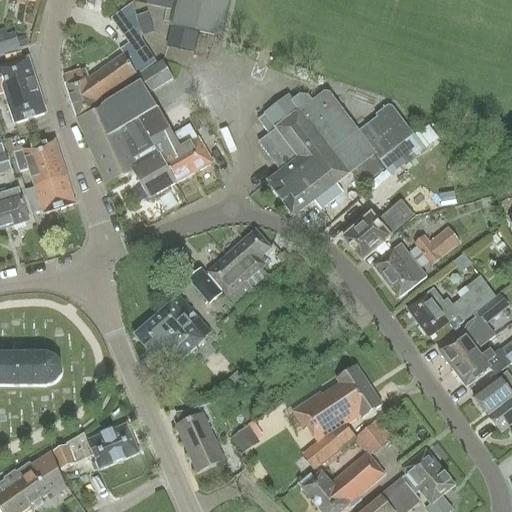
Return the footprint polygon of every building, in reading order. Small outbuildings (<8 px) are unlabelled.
[(148,0),(147,5),(167,9),(164,22),(174,24),(169,46),(193,51),(197,33),(222,38),(229,0),(148,0)] [(0,56),(30,47),(26,36),(17,39),(15,34),(8,36),(6,30),(0,31),(0,56)] [(142,43),(134,48),(124,56),(124,55),(86,82),(97,105),(138,77),(137,76),(148,69),(143,63),(151,57),(142,43)] [(29,59),(0,68),(0,94),(5,93),(15,125),(47,115),(29,59)] [(174,80),(164,64),(163,63),(138,79),(141,84),(108,104),(122,128),(120,128),(138,158),(155,148),(139,121),(158,110),(149,95),(174,80)] [(85,80),(82,71),(64,77),(67,86),(66,87),(78,119),(98,111),(97,105),(86,82),(85,80)] [(299,112),(288,98),(258,121),(269,136),(259,144),(281,173),(268,183),(294,218),(314,202),(321,210),(343,193),(337,185),(348,176),(348,177),(375,156),(380,162),(389,173),(422,148),(413,136),(392,107),(388,107),(376,116),(377,118),(359,132),(330,94),(325,93),(299,112)] [(137,172),(139,177),(137,178),(150,200),(176,185),(155,148),(138,158),(120,128),(122,128),(108,104),(106,105),(99,112),(78,121),(106,186),(137,172)] [(172,137),(173,136),(158,110),(139,121),(155,148),(176,185),(196,174),(172,137)] [(213,164),(198,139),(197,140),(190,127),(173,136),(172,137),(196,174),(213,164)] [(14,154),(19,173),(20,173),(29,170),(35,189),(68,179),(56,142),(14,154)] [(0,171),(9,169),(5,154),(0,155),(0,171)] [(376,159),(364,168),(371,179),(383,170),(376,159)] [(43,212),(44,215),(76,205),(68,179),(35,189),(25,192),(33,215),(43,212)] [(0,194),(0,206),(7,230),(30,223),(19,189),(0,194)] [(453,193),(440,195),(442,204),(455,202),(453,193)] [(377,223),(371,216),(344,240),(363,262),(390,238),(391,239),(409,223),(396,208),(377,223)] [(432,267),(441,259),(460,244),(447,228),(428,243),(424,237),(415,245),(417,248),(409,255),(401,245),(373,267),(399,299),(427,278),(420,269),(429,263),(432,267)] [(253,290),(268,277),(262,270),(265,267),(259,260),(258,258),(270,248),(256,232),(226,258),(247,283),(253,290)] [(283,252),(277,257),(282,264),(290,257),(283,252)] [(456,264),(462,271),(470,265),(464,257),(456,264)] [(253,291),(253,290),(247,283),(226,258),(208,274),(235,305),(253,291)] [(200,269),(188,280),(209,304),(222,293),(200,269)] [(468,289),(471,293),(453,307),(448,300),(444,304),(434,290),(407,311),(429,339),(448,324),(453,330),(495,298),(481,279),(468,289)] [(173,305),(172,304),(135,337),(168,374),(205,341),(204,341),(211,334),(181,299),(173,305)] [(482,319),(464,333),(438,352),(452,370),(477,351),(476,350),(495,336),(486,324),(501,313),(492,301),(477,313),(482,319)] [(466,389),(491,370),(495,375),(511,362),(511,343),(500,352),(499,350),(493,354),(491,352),(483,358),(477,351),(452,370),(466,389)] [(0,355),(0,387),(47,387),(47,386),(49,386),(50,386),(53,385),(56,384),(58,382),(60,380),(61,378),(62,376),(63,375),(63,374),(63,372),(63,371),(63,369),(62,368),(62,367),(61,365),(61,364),(60,362),(59,361),(57,360),(56,358),(53,357),(50,356),(48,356),(47,356),(47,355),(0,355)] [(322,394),(293,413),(296,417),(305,431),(309,428),(316,439),(323,449),(308,461),(316,470),(354,438),(345,427),(361,417),(363,419),(382,406),(357,368),(337,381),(340,385),(324,396),(322,394)] [(474,398),(488,418),(489,418),(501,434),(511,425),(511,379),(507,373),(474,398)] [(199,408),(190,412),(194,420),(201,417),(203,416),(199,408)] [(198,474),(224,462),(203,416),(201,417),(194,420),(177,428),(198,474)] [(375,454),(387,444),(385,441),(389,438),(375,421),(355,438),(369,454),(373,451),(375,454)] [(53,453),(60,471),(94,457),(100,471),(140,455),(127,425),(87,442),(84,434),(63,447),(53,453)] [(249,428),(231,439),(242,456),(260,444),(258,440),(249,427),(249,428)] [(426,451),(402,470),(417,488),(441,469),(426,451)] [(31,467),(51,494),(65,484),(52,453),(31,467)] [(331,484),(322,473),(314,479),(311,476),(299,486),(319,511),(344,511),(349,508),(351,509),(362,501),(359,497),(385,476),(368,455),(367,455),(331,484)] [(21,471),(26,479),(18,484),(13,477),(0,485),(0,486),(5,493),(15,486),(20,490),(32,507),(51,494),(31,467),(30,465),(21,471)] [(441,469),(417,488),(431,506),(426,510),(427,511),(450,511),(453,511),(442,497),(455,487),(441,469)] [(408,511),(421,502),(403,481),(381,498),(392,511),(408,511)] [(24,511),(32,507),(20,490),(15,486),(5,493),(0,486),(0,511),(1,511),(24,511)] [(364,511),(392,511),(381,498),(364,511)]
